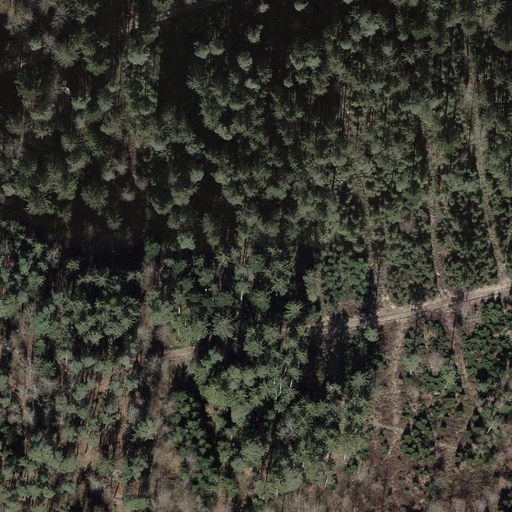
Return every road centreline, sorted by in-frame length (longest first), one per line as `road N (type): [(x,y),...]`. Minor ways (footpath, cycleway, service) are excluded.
road 1 (track): [(0,405),(75,376),(511,286)]
road 2 (track): [(0,77),(36,58),(239,0)]
